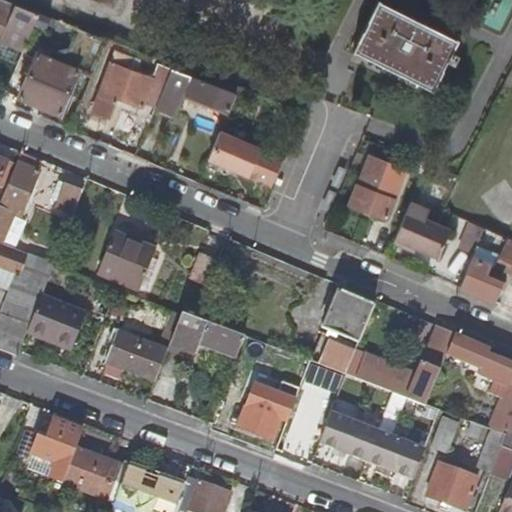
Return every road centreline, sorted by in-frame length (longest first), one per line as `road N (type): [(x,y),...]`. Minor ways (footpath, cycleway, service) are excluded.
road 1 (residential): [(511,337),(0,118)]
road 2 (residential): [(371,511),(0,370)]
